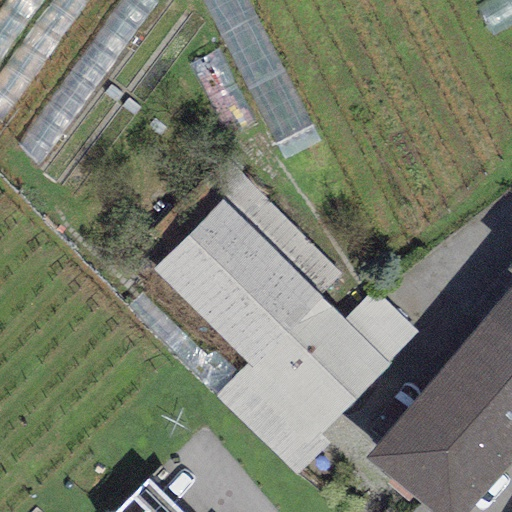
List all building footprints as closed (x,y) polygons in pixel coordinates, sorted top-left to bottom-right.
[(0,0),(0,150),(102,261),(212,151),(261,138),(273,157),(313,143),(243,0),(0,0)] [(511,0),(480,0),(496,30),(511,21),(511,0)] [(227,162),(202,186),(222,206),(316,300),(341,275),(227,162)] [(316,300),(222,206),(153,274),(246,367),(215,398),(294,478),(316,456),(309,449),(388,371),(385,367),(342,326),(316,300)] [(475,511),(511,469),(511,274),(507,281),(511,285),(511,295),(365,469),(416,511),(475,511)] [(372,294),(342,326),(385,367),(387,366),(416,336),(372,294)] [(173,511),(146,485),(119,511),(173,511)]
